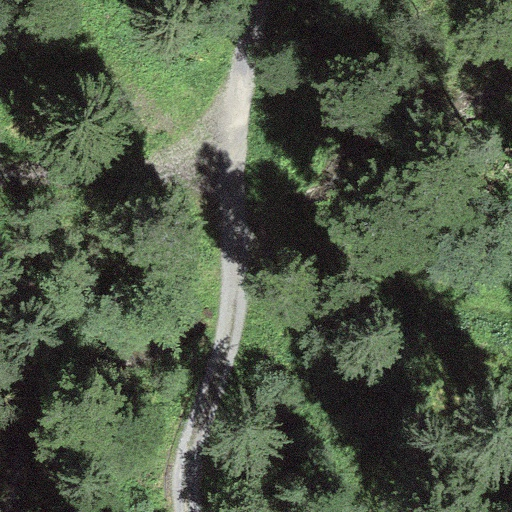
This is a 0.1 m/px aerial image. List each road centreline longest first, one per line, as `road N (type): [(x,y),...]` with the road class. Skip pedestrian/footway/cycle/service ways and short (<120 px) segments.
road 1 (track): [(511,296),(239,219),(0,167)]
road 2 (track): [(267,0),(240,104),(238,314),(194,511)]
